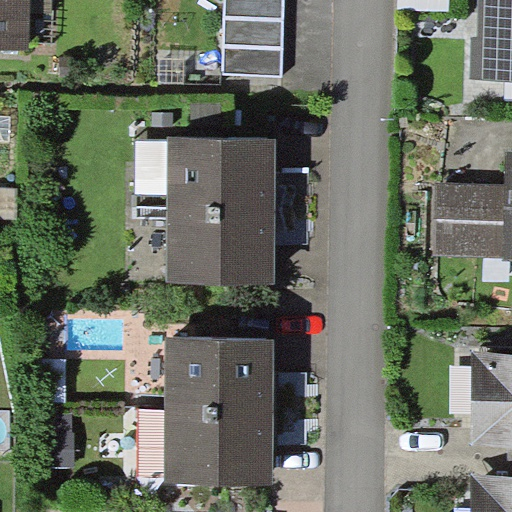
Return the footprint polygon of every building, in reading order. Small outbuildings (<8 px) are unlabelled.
[(29,12),(29,0),(0,0),(0,49),(28,50),(29,12)] [(29,0),(29,12),(52,13),(52,0),(29,0)] [(224,0),(223,74),(283,75),(284,0),(224,0)] [(449,0),(398,0),(399,10),(449,11),(449,0)] [(482,79),(484,0),(479,0),(478,36),(472,36),(471,79),(482,79)] [(511,0),(484,0),(482,79),(505,80),(511,79),(511,0)] [(167,192),(167,209),(276,211),(277,139),(168,137),(168,142),(167,192)] [(167,192),(168,142),(136,142),(135,192),(167,192)] [(504,256),(506,184),(435,183),(433,255),(504,256)] [(18,187),(0,187),(0,217),(17,218),(18,187)] [(274,283),(276,211),(167,209),(166,281),(274,283)] [(166,338),(166,409),(273,411),(274,339),(166,338)] [(511,447),(511,351),(473,352),(474,448),(508,447),(511,447)] [(165,475),(166,409),(139,409),(138,475),(165,475)] [(273,411),(166,409),(165,475),(165,482),(272,483),(273,411)] [(55,466),(74,465),(72,413),(53,414),(55,466)] [(469,511),(511,511),(511,474),(508,475),(470,474),(469,511)]
